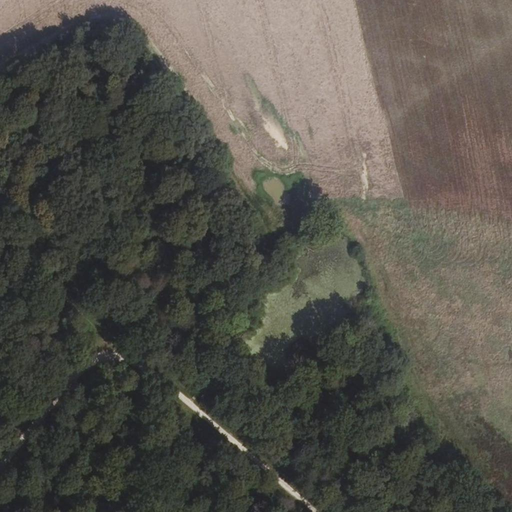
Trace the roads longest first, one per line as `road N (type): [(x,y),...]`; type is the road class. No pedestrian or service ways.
road 1 (track): [(109,338),(316,511)]
road 2 (track): [(0,468),(109,338)]
